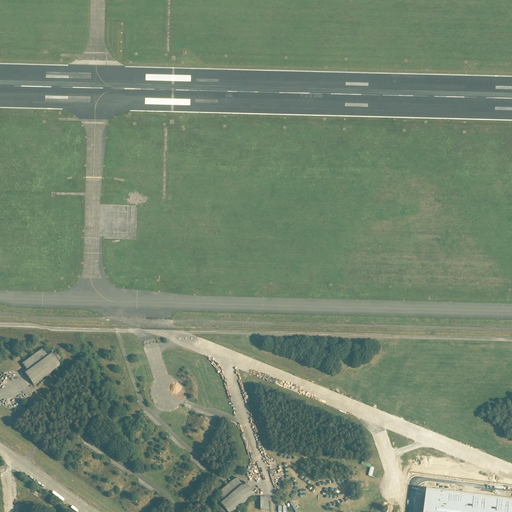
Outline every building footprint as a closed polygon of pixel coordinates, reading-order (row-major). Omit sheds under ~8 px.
[(42,351),(22,366),(26,371),(23,373),(34,389),(61,369),(58,364),(61,362),(56,356),(53,358),(50,353),(46,356),(42,351)] [(191,413),(183,430),(186,440),(200,446),(210,440),(216,422),(191,413)] [(139,414),(125,426),(123,437),(134,448),(145,447),(158,432),(139,414)] [(181,456),(162,437),(148,450),(146,461),(158,472),(169,470),(181,456)] [(102,462),(80,446),(68,461),(68,472),(81,481),(92,478),(102,462)] [(186,460),(172,473),(170,484),(182,495),(193,493),(205,479),(186,460)] [(129,481),(107,466),(95,482),(96,492),(109,501),(119,497),(129,481)] [(240,484),(236,479),(217,496),(221,500),(218,503),(221,508),(218,510),(219,511),(237,511),(256,496),(243,482),(240,484)] [(149,511),(157,501),(135,485),(123,500),(123,511),(124,511),(149,511)] [(511,511),(511,503),(426,492),(423,511),(511,511)] [(268,511),(269,498),(260,498),(260,511),(268,511)]
